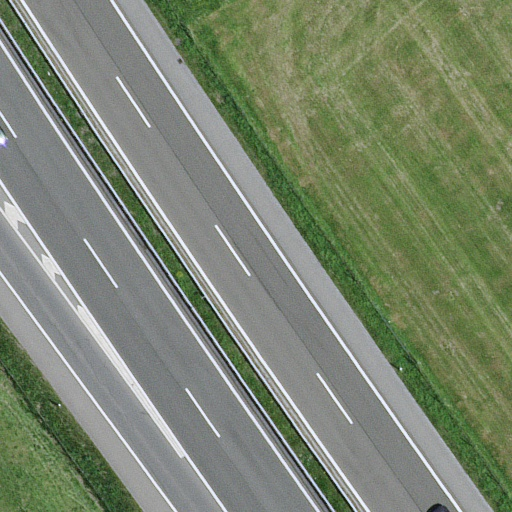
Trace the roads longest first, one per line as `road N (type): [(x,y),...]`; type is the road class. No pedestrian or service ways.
road 1 (motorway): [(411,511),(66,0)]
road 2 (motorway): [(0,108),(270,511)]
road 3 (motorway): [(0,245),(171,473),(261,511)]
